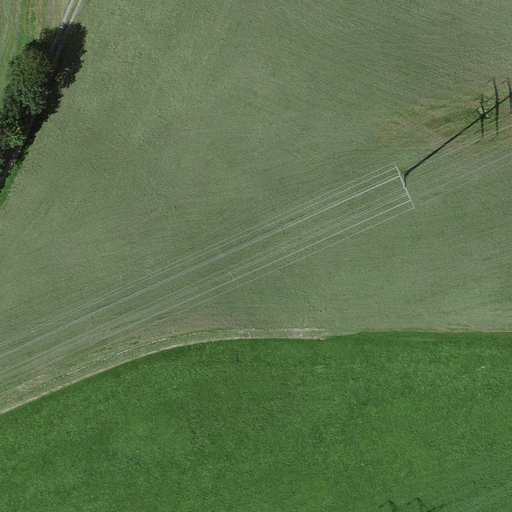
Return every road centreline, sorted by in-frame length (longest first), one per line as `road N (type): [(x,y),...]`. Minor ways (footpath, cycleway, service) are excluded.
road 1 (track): [(511,339),(184,340),(0,409)]
road 2 (track): [(82,0),(0,200)]
